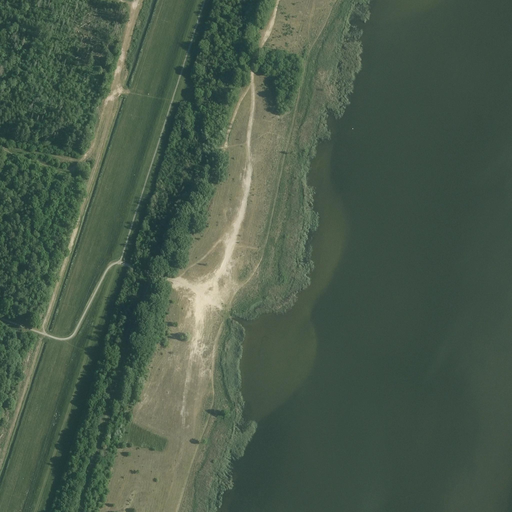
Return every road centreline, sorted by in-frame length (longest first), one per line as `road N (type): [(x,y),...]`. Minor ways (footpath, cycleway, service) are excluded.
road 1 (track): [(0,463),(40,333)]
road 2 (track): [(78,222),(114,95)]
